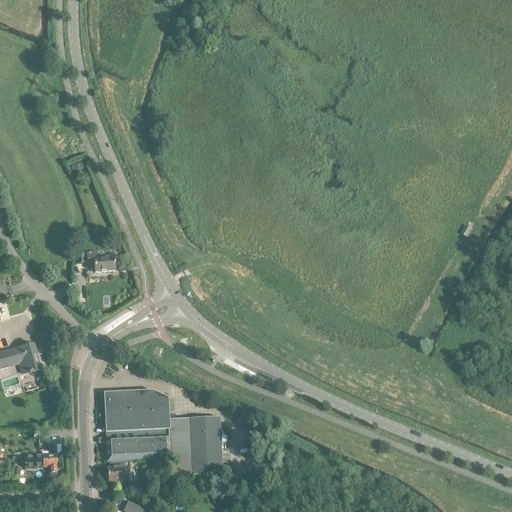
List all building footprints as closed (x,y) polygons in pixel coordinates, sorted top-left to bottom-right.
[(77,173),(84,169),(81,162),(73,165),(77,173)] [(466,225),(461,235),(467,238),(472,229),(466,225)] [(95,259),(94,253),(87,253),(88,263),(95,263),(96,273),(116,271),(115,257),(95,259)] [(0,305),(0,307),(3,310),(8,310),(10,305),(7,301),(1,302),(0,305)] [(34,346),(0,355),(0,370),(8,368),(7,364),(14,362),(18,361),(20,366),(22,376),(41,371),(34,346)] [(171,423),(170,402),(154,394),(105,396),(107,437),(108,437),(108,441),(109,465),(110,465),(130,464),(171,462),(172,480),(222,478),(219,421),(171,423)] [(57,467),(56,456),(43,457),(34,457),(25,456),(25,463),(26,469),(43,468),(50,468),(50,474),(57,474),(57,467)] [(131,476),(130,464),(110,465),(110,472),(109,472),(110,487),(119,486),(119,490),(135,490),(134,475),(131,476)] [(141,511),(142,510),(128,503),(123,511),(141,511)]
